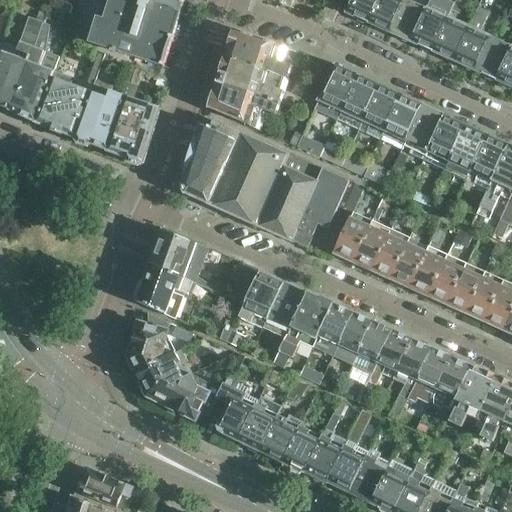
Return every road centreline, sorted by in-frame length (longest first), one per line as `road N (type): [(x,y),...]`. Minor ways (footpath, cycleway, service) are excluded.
road 1 (residential): [(151,203),(260,261),(317,275),(511,363)]
road 2 (residential): [(511,120),(233,0)]
road 3 (tertiary): [(275,511),(140,447),(76,404)]
road 4 (residential): [(76,404),(151,203)]
road 5 (residential): [(151,203),(219,0)]
road 6 (residential): [(151,203),(0,136)]
